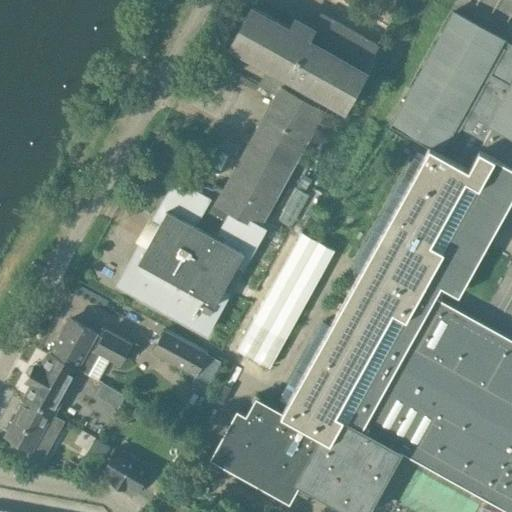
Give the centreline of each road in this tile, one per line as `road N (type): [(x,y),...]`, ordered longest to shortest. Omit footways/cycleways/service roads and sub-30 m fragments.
road 1 (unclassified): [(0,376),(206,0)]
road 2 (unclassified): [(129,511),(102,494),(0,476)]
